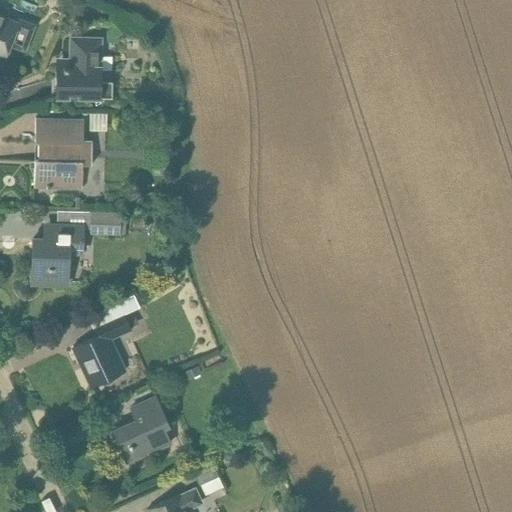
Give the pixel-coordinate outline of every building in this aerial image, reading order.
[(82,14),(87,2),(81,0),(77,0),(73,11),(82,14)] [(0,52),(6,55),(10,44),(25,50),(35,24),(19,18),(16,24),(2,19),(3,16),(0,15),(0,52)] [(101,38),(71,37),(70,65),(57,65),(56,96),(99,97),(100,81),(101,38)] [(83,141),(83,120),(36,118),(35,140),(39,140),(38,159),(35,159),(34,187),(64,189),(80,189),(80,164),(89,164),(89,141),(83,141)] [(156,190),(141,194),(145,208),(160,204),(156,190)] [(92,210),(91,226),(91,232),(122,232),(122,211),(92,210)] [(57,239),(33,238),(32,282),(68,283),(68,252),(81,252),(82,226),(57,225),(57,239)] [(110,339),(132,329),(131,326),(125,313),(140,306),(133,293),(87,313),(93,326),(97,335),(73,346),(81,363),(85,361),(95,384),(125,371),(110,339)] [(202,374),(198,365),(184,371),(188,380),(202,374)] [(171,426),(157,395),(131,408),(136,419),(112,430),(121,449),(122,449),(121,447),(129,443),(136,458),(171,442),(165,428),(171,426)] [(194,473),(199,484),(219,475),(214,465),(194,473)] [(204,503),(196,486),(148,508),(149,511),(188,511),(204,503)]
